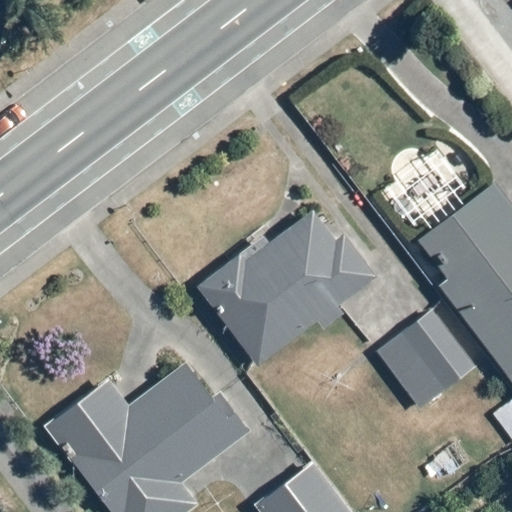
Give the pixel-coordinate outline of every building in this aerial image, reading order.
[(511,198),(496,178),(416,238),(445,276),(440,280),(511,372),(511,198)] [(347,309),(338,298),(372,271),(318,202),(254,253),(248,245),(200,283),(260,359),(317,314),(326,326),(347,309)] [(474,362),(428,302),(374,344),(421,404),(474,362)] [(183,511),(200,500),(183,477),(247,430),(190,353),(128,399),(109,373),(48,418),(117,511),(183,511)] [(511,396),(492,412),(511,438),(511,396)] [(354,511),(316,459),(258,501),(266,511),(354,511)]
